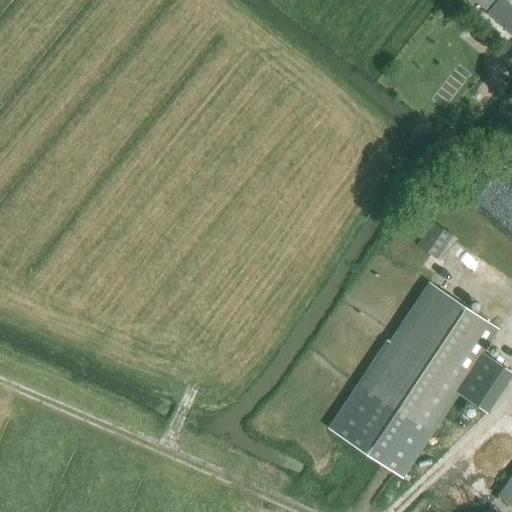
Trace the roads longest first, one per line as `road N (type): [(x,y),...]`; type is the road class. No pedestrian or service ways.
road 1 (track): [(310,511),(167,447),(192,387)]
road 2 (track): [(167,447),(0,376)]
road 3 (track): [(511,398),(397,511)]
